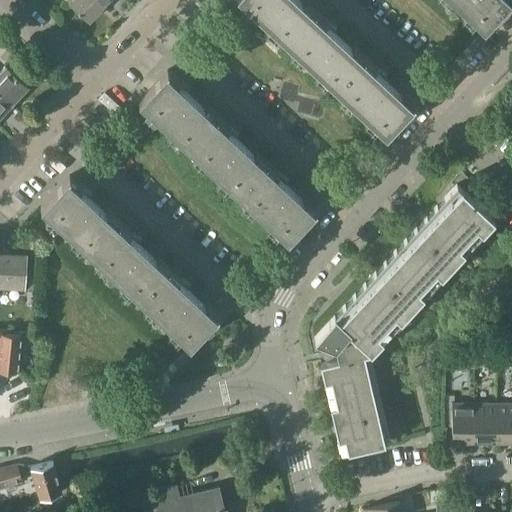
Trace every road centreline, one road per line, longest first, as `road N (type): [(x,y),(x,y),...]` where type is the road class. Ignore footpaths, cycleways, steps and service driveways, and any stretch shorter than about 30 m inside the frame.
road 1 (unclassified): [(279,376),(274,321),(282,296),(511,50)]
road 2 (unclassified): [(279,376),(176,405),(0,435)]
road 3 (residential): [(310,501),(511,467)]
road 4 (residential): [(0,171),(94,78)]
road 5 (unclassified): [(310,501),(279,376)]
